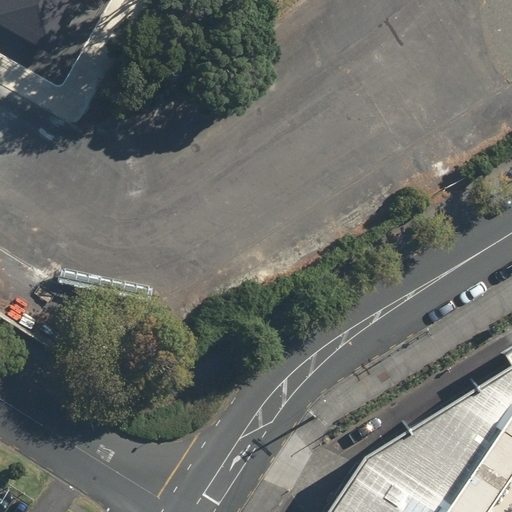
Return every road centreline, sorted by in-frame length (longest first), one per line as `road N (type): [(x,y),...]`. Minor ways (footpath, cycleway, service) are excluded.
road 1 (residential): [(511,236),(304,372),(204,511)]
road 2 (residential): [(168,511),(0,403)]
